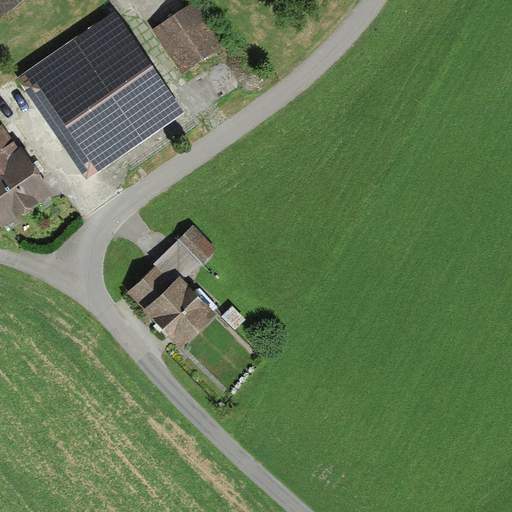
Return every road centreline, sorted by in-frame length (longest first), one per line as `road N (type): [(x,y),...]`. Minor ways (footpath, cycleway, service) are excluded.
road 1 (residential): [(54,266),(75,238),(331,46),(368,0)]
road 2 (residential): [(295,511),(54,266)]
